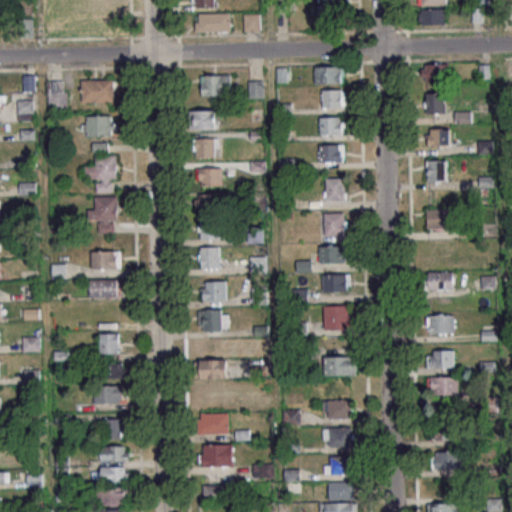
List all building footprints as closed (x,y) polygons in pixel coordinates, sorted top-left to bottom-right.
[(93,0),(94,9),(112,9),(112,0),(93,0)] [(319,0),(320,15),(347,15),(346,0),(319,0)] [(420,24),(445,24),(445,8),(420,8),(420,24)] [(196,32),(230,32),(230,13),(196,13),(196,32)] [(260,31),(260,14),(244,14),(244,31),(260,31)] [(422,81),(448,81),(448,63),(422,63),(422,81)] [(480,79),(490,78),(489,64),(479,64),(480,79)] [(316,66),(316,83),(342,83),(342,66),(316,66)] [(201,95),(231,95),(231,75),(201,75),(201,95)] [(114,102),(114,80),(82,79),(82,102),(114,102)] [(248,97),(264,97),(264,80),(249,80),(248,97)] [(48,111),(69,111),(69,82),(48,82),(48,111)] [(344,89),(322,89),(322,107),(344,107),(344,89)] [(425,93),(425,113),(445,113),(445,93),(425,93)] [(34,118),(34,100),(18,100),(18,118),(34,118)] [(215,110),(191,110),(191,129),(215,129),(215,110)] [(456,123),(471,123),(471,111),(456,111),(456,123)] [(114,115),(83,115),(83,136),(114,136),(114,115)] [(320,116),(320,134),(343,134),(343,116),(320,116)] [(429,146),(450,146),(450,129),(429,129),(429,146)] [(195,138),(195,157),(220,157),(220,138),(195,138)] [(344,161),(344,144),(319,144),(319,161),(344,161)] [(97,180),(97,191),(117,191),(117,155),(96,155),(96,165),(86,165),(86,180),(97,180)] [(427,181),(447,181),(447,159),(427,159),(427,181)] [(263,162),(252,160),(251,170),(262,172),(263,162)] [(222,184),(222,167),(199,167),(199,184),(222,184)] [(326,201),(345,201),(345,178),(326,178),(326,201)] [(197,194),(197,210),(223,210),(223,194),(197,194)] [(117,196),(97,196),(97,207),(89,207),(89,222),(99,222),(99,232),(117,232),(117,196)] [(454,208),(427,208),(427,229),(454,229),(454,208)] [(325,212),(325,235),(346,235),(346,212),(325,212)] [(221,219),(199,219),(199,239),(221,239),(221,219)] [(452,242),(424,242),(424,259),(452,259),(452,242)] [(320,263),(346,263),(346,245),(320,245),(320,263)] [(201,247),(201,269),(221,269),(221,247),(201,247)] [(122,251),(92,251),(92,269),(122,269),(122,251)] [(454,272),(428,272),(428,289),(454,289),(454,272)] [(350,274),(323,274),(323,291),(350,291),(350,274)] [(90,279),(90,297),(121,297),(121,279),(90,279)] [(226,300),(226,281),(203,281),(203,300),(226,300)] [(121,305),(95,305),(95,324),(121,324),(121,305)] [(349,305),(324,305),(324,329),(349,329),(349,305)] [(199,309),(199,330),(229,330),(229,309),(199,309)] [(454,333),(454,314),(427,314),(427,333),(454,333)] [(53,329),(68,329),(68,316),(53,316),(53,329)] [(121,353),(121,333),(100,333),(100,353),(121,353)] [(40,351),(40,336),(23,336),(23,351),(40,351)] [(231,356),(231,339),(204,339),(204,356),(231,356)] [(427,350),(427,368),(454,368),(454,350),(427,350)] [(325,375),(356,375),(356,356),(325,356),(325,375)] [(201,377),(227,377),(227,360),(201,360),(201,377)] [(124,362),(103,362),(103,377),(124,377),(124,362)] [(431,376),(431,395),(458,395),(458,376),(431,376)] [(198,381),(198,396),(226,396),(226,381),(198,381)] [(122,403),(122,385),(94,385),(94,403),(122,403)] [(351,400),(324,400),(324,418),(351,418),(351,400)] [(228,413),(199,413),(199,433),(228,433),(228,413)] [(103,418),(103,439),(122,439),(122,418),(103,418)] [(435,440),(456,440),(456,420),(435,420),(435,440)] [(324,446),(353,446),(353,427),(324,427),(324,446)] [(233,444),(202,444),(202,466),(233,466),(233,444)] [(128,446),(102,446),(102,461),(128,461),(128,446)] [(432,451),(432,469),(459,469),(459,451),(432,451)] [(352,474),(352,456),(326,456),(326,474),(352,474)] [(273,464),(253,464),(253,477),(273,477),(273,464)] [(130,466),(102,466),(102,481),(130,481),(130,466)] [(0,469),(0,483),(10,483),(10,469),(0,469)] [(286,492),(300,492),(300,469),(286,469),(286,492)] [(329,499),(355,499),(355,481),(329,481),(329,499)] [(203,484),(203,502),(232,502),(232,484),(203,484)] [(127,505),(127,488),(99,488),(99,506),(127,505)] [(357,511),(358,502),(323,502),(323,511),(357,511)] [(458,511),(459,503),(432,503),(432,511),(458,511)]
